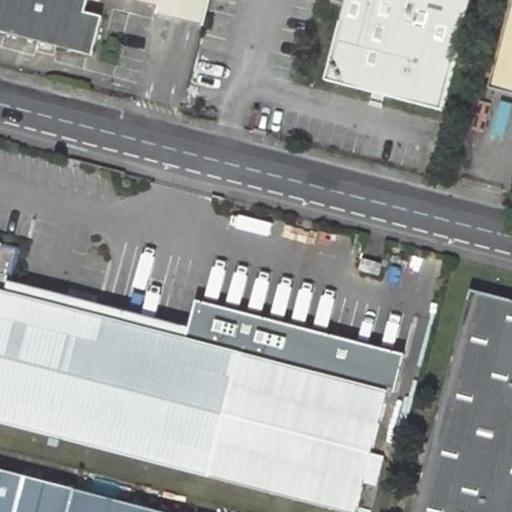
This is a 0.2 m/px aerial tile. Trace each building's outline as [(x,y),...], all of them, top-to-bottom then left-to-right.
[(0,0),(0,34),(92,57),(102,17),(83,12),(86,0),(136,0),(160,6),(161,0),(0,0)] [(158,13),(208,25),(213,0),(161,0),(160,6),(158,13)] [(474,0),(355,0),(334,82),(446,111),(474,0)] [(511,11),(491,90),(511,95),(511,11)] [(244,355),(10,293),(22,249),(0,243),(0,423),(212,480),(213,475),(352,511),(360,511),(367,484),(375,455),(390,394),(244,356),(244,355)] [(387,263),(368,258),(364,270),(383,276),(387,263)] [(511,511),(511,294),(476,285),(415,511),(511,511)] [(380,487),(387,458),(375,455),(367,484),(380,487)] [(0,511),(68,511),(75,489),(0,469),(0,511)] [(159,511),(75,489),(68,511),(159,511)]
